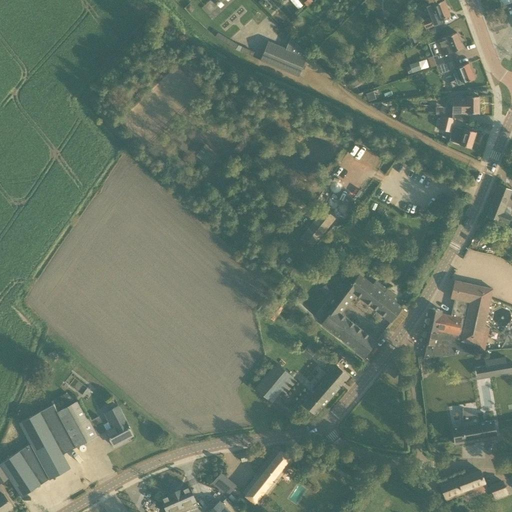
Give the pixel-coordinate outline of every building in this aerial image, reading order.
[(301,8),(304,5),(298,0),(293,0),(301,8)] [(433,5),(437,15),(422,21),(428,37),(443,29),(439,20),(450,16),(444,0),(433,5)] [(437,66),(452,61),(449,53),(451,52),(451,53),(463,48),(457,33),(435,41),(440,53),(433,56),(437,66)] [(260,60),(260,61),(298,77),(306,58),(273,44),(265,62),(260,60)] [(239,51),(252,56),(253,52),(241,46),(239,51)] [(452,61),(437,66),(440,74),(455,68),(452,61)] [(412,73),(420,70),(418,62),(409,65),(412,73)] [(452,70),(456,80),(450,82),(452,87),(475,79),(468,63),(457,67),(455,68),(456,69),(452,70)] [(354,87),(363,81),(360,77),(351,83),(354,87)] [(452,98),(452,113),(467,113),(479,113),(479,97),(467,96),(467,98),(452,98)] [(452,133),(455,119),(441,116),(438,129),(452,133)] [(471,148),(476,132),(464,129),(461,139),(451,136),(449,141),(459,144),(459,145),(471,148)] [(203,148),(198,154),(212,166),(217,160),(203,148)] [(511,215),(503,212),(511,190),(511,189),(499,185),(486,216),(507,224),(511,215)] [(326,256),(323,266),(332,269),(335,259),(326,256)] [(340,314),(355,295),(391,322),(402,308),(383,293),(387,289),(376,281),(372,285),(359,275),(352,284),(345,279),(323,309),(329,313),(321,325),(364,357),(376,341),(340,314)] [(421,343),(427,345),(424,358),(478,353),(492,289),(454,281),(451,298),(454,299),(451,316),(441,314),(442,311),(429,308),(421,343)] [(326,283),(322,288),(331,295),(335,290),(326,283)] [(276,297),(263,313),(273,321),(285,305),(276,297)] [(318,319),(300,303),(297,306),(314,323),(318,319)] [(315,352),(308,345),(301,353),(308,359),(315,352)] [(55,350),(48,355),(52,361),(59,356),(55,350)] [(390,361),(384,370),(394,378),(401,370),(390,361)] [(505,363),(485,367),(487,377),(511,372),(511,362),(505,363)] [(271,402),(292,377),(276,364),(256,389),(271,402)] [(314,384),(317,387),(297,410),(310,422),(349,376),(336,365),(326,376),(324,374),(314,384)] [(51,402),(52,404),(57,412),(76,402),(66,393),(51,402)] [(441,407),(440,397),(427,398),(428,409),(441,407)] [(76,402),(57,412),(52,404),(18,423),(30,444),(49,480),(54,477),(70,468),(63,455),(76,447),(97,436),(89,422),(78,401),(76,402)] [(112,428),(106,431),(114,447),(127,440),(126,439),(133,435),(117,407),(112,409),(115,414),(107,418),(112,428)] [(462,426),(451,428),(454,444),(462,443),(462,445),(482,441),(482,439),(497,437),(494,420),(479,423),(479,422),(478,422),(478,423),(472,425),(470,416),(463,414),(463,413),(462,413),(462,426)] [(98,417),(89,422),(97,436),(106,431),(98,417)] [(9,458),(0,463),(0,465),(22,497),(43,483),(49,480),(30,444),(9,458)] [(260,505),(293,461),(277,449),(260,471),(262,473),(259,478),(257,476),(244,494),(260,505)] [(250,460),(248,452),(240,454),(242,462),(250,460)] [(473,494),(487,489),(480,471),(466,476),(465,474),(440,484),(446,500),(471,490),(473,494)] [(223,472),(213,484),(229,496),(239,485),(223,472)] [(502,482),(490,486),(495,499),(507,494),(502,482)] [(181,490),(181,489),(168,495),(161,499),(166,511),(176,511),(187,506),(189,510),(198,507),(189,487),(181,490)] [(0,511),(4,511),(12,507),(3,495),(0,496),(0,511)] [(230,511),(219,501),(208,511),(230,511)]
